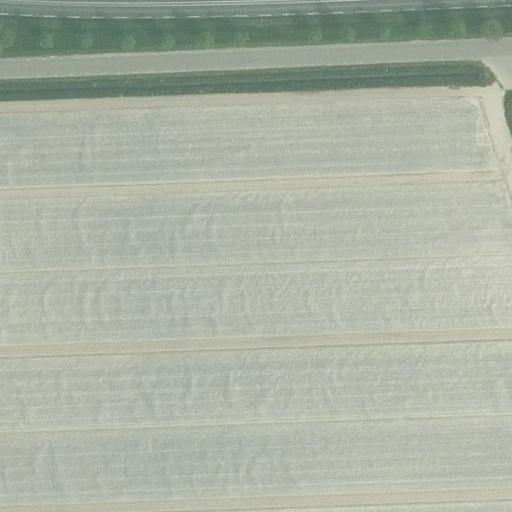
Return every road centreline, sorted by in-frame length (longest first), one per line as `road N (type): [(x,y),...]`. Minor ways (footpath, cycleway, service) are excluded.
road 1 (unclassified): [(511,48),(0,69)]
road 2 (primary): [(334,0),(0,1)]
